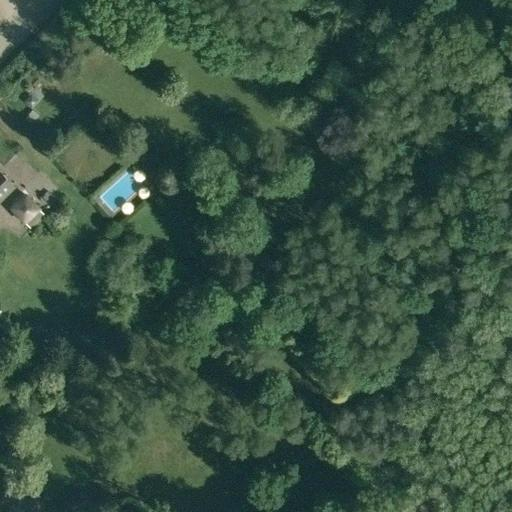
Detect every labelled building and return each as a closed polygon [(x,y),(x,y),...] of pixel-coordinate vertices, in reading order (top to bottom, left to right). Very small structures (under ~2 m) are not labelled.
[(34,87),(28,93),(29,94),(23,100),(31,107),(43,95),(34,87)] [(31,124),(39,114),(32,109),(24,118),(31,124)] [(149,153),(137,164),(151,178),(163,167),(149,153)] [(0,199),(14,187),(0,171),(0,199)] [(143,181),(112,211),(130,230),(162,200),(143,181)] [(24,221),(32,229),(47,214),(24,191),(8,205),(24,222),(24,221)] [(330,208),(321,198),(320,199),(310,208),(311,210),(307,213),(312,219),(316,216),(319,218),(330,209),(330,208)] [(0,376),(0,394),(8,387),(0,376)] [(64,511),(77,511),(89,503),(89,495),(85,489),(77,489),(62,502),(62,509),(64,511)]
